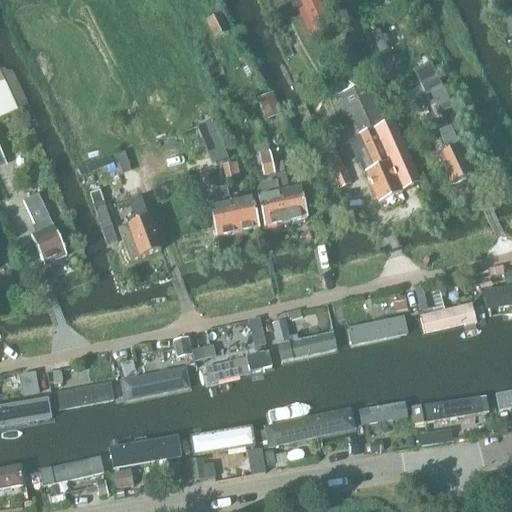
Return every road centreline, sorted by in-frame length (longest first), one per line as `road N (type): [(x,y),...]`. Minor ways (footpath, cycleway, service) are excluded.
road 1 (residential): [(0,369),(511,258)]
road 2 (residential): [(140,511),(452,461)]
